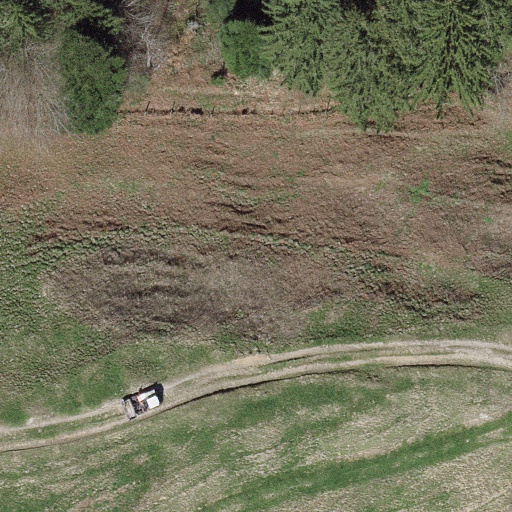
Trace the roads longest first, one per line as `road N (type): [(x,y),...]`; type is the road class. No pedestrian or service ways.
road 1 (track): [(0,437),(52,430),(251,372),(410,353),(511,360)]
road 2 (track): [(511,413),(218,511)]
